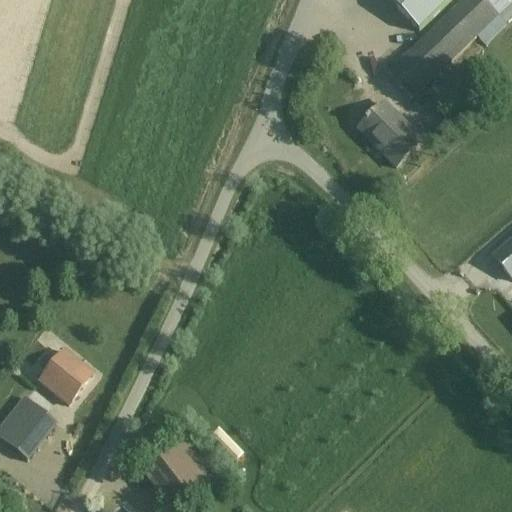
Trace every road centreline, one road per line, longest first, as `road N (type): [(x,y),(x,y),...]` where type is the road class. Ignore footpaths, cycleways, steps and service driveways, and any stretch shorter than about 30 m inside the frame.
road 1 (unclassified): [(70,511),(191,284),(260,115)]
road 2 (unclassified): [(260,115),(511,371)]
road 3 (unclassified): [(260,115),(305,0)]
